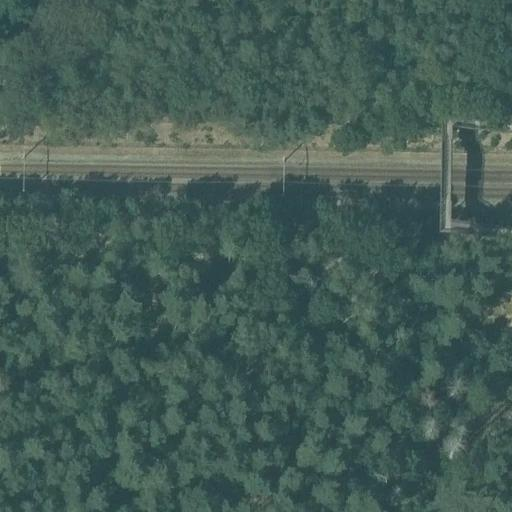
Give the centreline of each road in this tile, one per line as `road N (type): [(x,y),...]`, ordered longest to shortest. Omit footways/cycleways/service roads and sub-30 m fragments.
road 1 (track): [(511,328),(398,511)]
road 2 (track): [(0,107),(81,0)]
